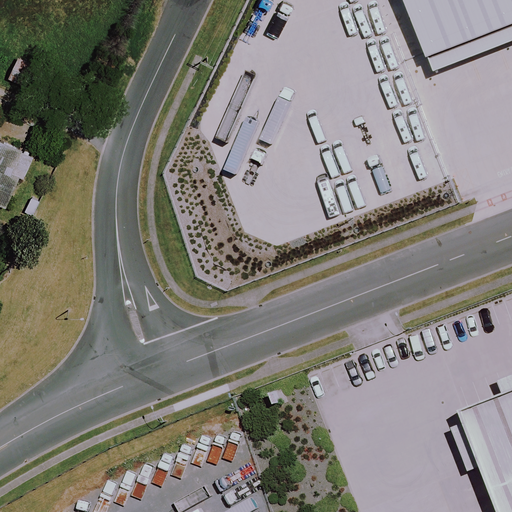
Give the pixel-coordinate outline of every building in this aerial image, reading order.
[(511,0),(393,0),(424,77),(511,42),(511,0)] [(32,63),(19,57),(10,79),(24,85),(32,63)] [(25,177),(34,156),(0,140),(0,204),(7,207),(21,176),(25,177)] [(511,389),(471,405),(511,509),(511,389)] [(260,511),(241,447),(203,458),(218,511),(260,511)] [(203,511),(187,453),(148,464),(161,511),(203,511)] [(103,511),(100,503),(76,475),(48,503),(58,511),(103,511)]
